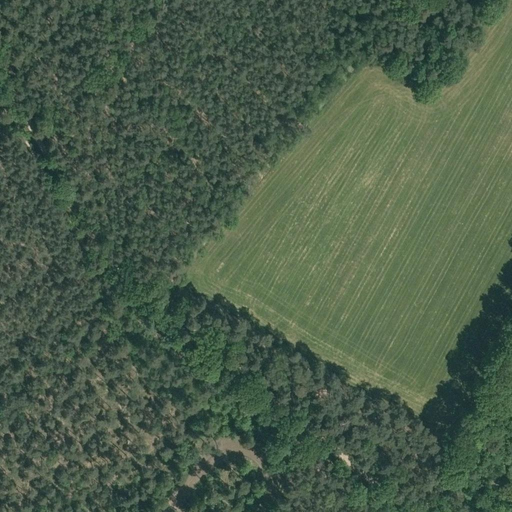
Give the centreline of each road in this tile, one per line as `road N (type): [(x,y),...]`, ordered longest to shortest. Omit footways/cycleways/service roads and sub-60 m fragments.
road 1 (track): [(0,61),(116,271),(411,511)]
road 2 (track): [(423,511),(511,351)]
